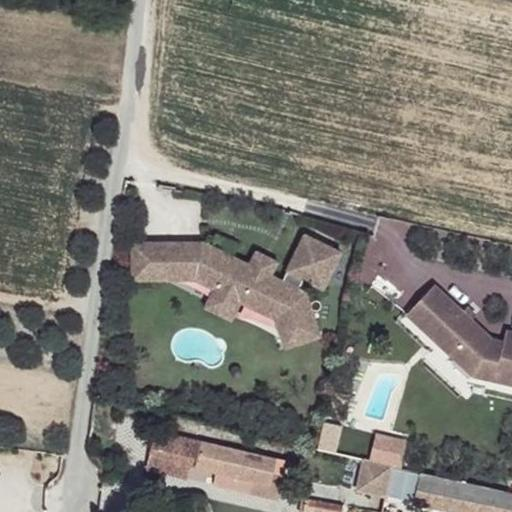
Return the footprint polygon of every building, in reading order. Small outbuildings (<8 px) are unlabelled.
[(205,242),(163,242),(164,279),(198,278),(217,287),(220,281),(246,293),(242,300),(270,313),(276,332),(286,330),(289,346),(315,341),(306,291),(299,288),(305,277),(325,287),(342,251),(306,234),(284,280),(272,274),(274,269),(254,259),(251,264),(233,255),(238,243),(218,234),(212,245),(205,242)] [(163,242),(134,242),(134,278),(164,279),(163,242)] [(278,261),(258,251),(254,259),(274,269),(278,261)] [(217,287),(207,306),(233,319),(246,293),(220,281),(217,287)] [(439,283),(411,312),(460,354),(468,345),(484,360),(477,371),(511,380),(511,328),(510,328),(507,338),(495,336),(475,317),(470,321),(465,315),(469,312),(439,283)] [(469,312),(465,315),(470,321),(475,317),(469,312)] [(286,330),(275,333),(279,348),(289,346),(286,330)] [(468,345),(460,354),(477,371),(484,360),(468,345)] [(276,458),(157,430),(149,468),(188,478),(191,465),(254,481),(252,492),(276,498),(280,480),(284,460),(276,458)] [(384,492),(391,465),(362,459),(356,485),(384,492)] [(465,511),(511,511),(511,492),(420,472),(413,501),(465,511)] [(343,511),(345,504),(306,499),(303,511),(308,511),(309,511),(314,511),(343,511)]
